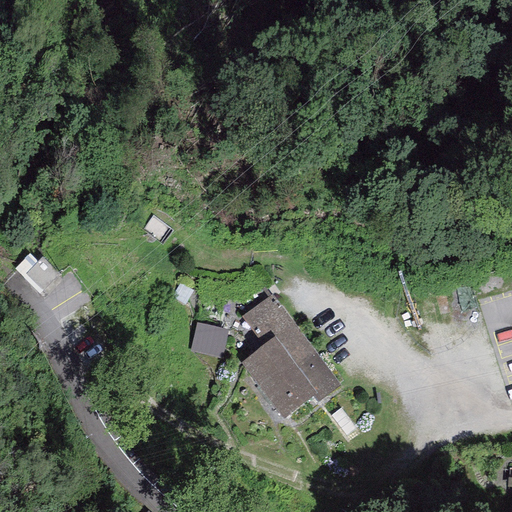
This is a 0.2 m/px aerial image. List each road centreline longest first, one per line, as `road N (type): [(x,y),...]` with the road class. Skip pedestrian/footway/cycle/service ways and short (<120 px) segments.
road 1 (residential): [(171,511),(129,473),(92,420),(45,306)]
road 2 (track): [(298,297),(397,359),(419,423),(408,467)]
road 3 (track): [(357,333),(419,335),(481,321)]
road 4 (track): [(408,467),(435,435),(466,422),(511,420)]
